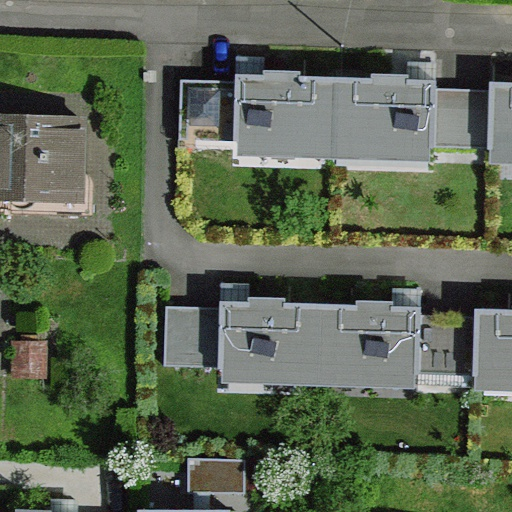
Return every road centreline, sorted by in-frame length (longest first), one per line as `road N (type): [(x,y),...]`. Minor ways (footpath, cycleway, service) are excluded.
road 1 (unknown): [(190,11),(193,212),(220,241),(253,253),(511,262)]
road 2 (residential): [(0,4),(511,23)]
